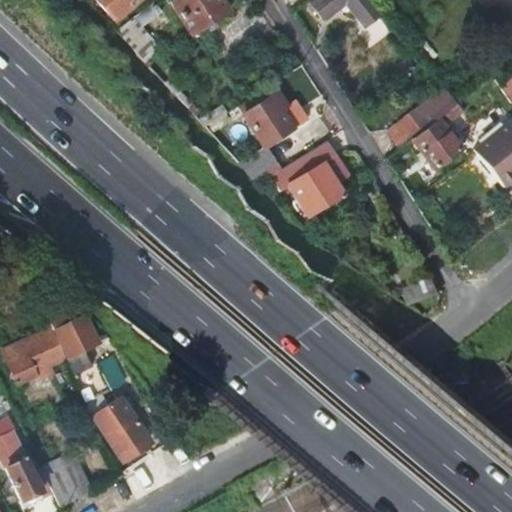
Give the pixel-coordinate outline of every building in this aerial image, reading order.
[(97,0),(114,18),(133,0),(97,0)] [(220,0),(187,0),(173,10),(195,41),(231,15),(220,0)] [(317,0),(312,5),(325,20),(344,5),(363,29),(381,14),(369,0),(317,0)] [(511,0),(476,0),(475,1),(507,39),(511,35),(511,0)] [(274,85),(242,103),(249,116),(246,117),(275,165),(303,148),(292,130),(299,126),(274,85)] [(448,90),(412,117),(416,123),(421,130),(423,133),(439,120),(460,104),(456,99),(448,90)] [(460,104),(439,120),(443,126),(464,110),(460,104)] [(412,117),(389,135),(400,147),(421,130),(416,123),(412,117)] [(423,133),(411,142),(435,171),(461,150),(443,126),(439,120),(423,133)] [(511,121),(475,150),(504,188),(511,181),(511,121)] [(335,160),(325,144),(322,146),(280,171),(279,172),(272,176),(281,190),(289,185),(306,214),(341,194),(336,187),(348,180),(336,160),(335,160)] [(38,301),(47,320),(75,308),(55,293),(38,301)] [(47,320),(74,376),(91,368),(85,354),(111,341),(95,322),(91,318),(75,308),(47,320)] [(49,330),(0,351),(15,385),(35,376),(34,373),(63,360),(49,330)] [(74,376),(85,401),(112,389),(100,364),(91,368),(74,376)] [(125,397),(95,413),(119,461),(151,444),(125,397)] [(152,403),(171,441),(177,437),(156,401),(152,403)] [(144,408),(165,444),(169,442),(171,441),(152,403),(144,408)] [(9,467),(23,500),(44,491),(24,447),(1,457),(6,469),(9,467)] [(46,482),(57,505),(77,496),(67,473),(46,482)]
